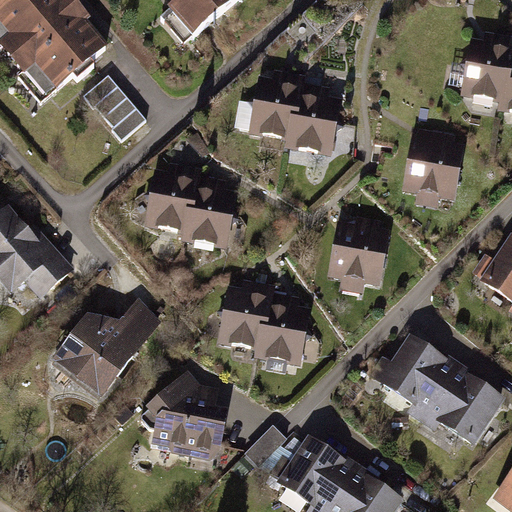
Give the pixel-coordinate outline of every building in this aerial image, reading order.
[(110,50),(64,0),(12,0),(0,11),(0,47),(52,103),(110,50)] [(165,0),(174,9),(165,17),(192,46),(242,0),(165,0)] [(482,41),(468,40),(462,103),(504,107),(504,114),(511,115),(511,34),(502,34),(483,32),(482,41)] [(275,78),(262,76),(254,139),(289,143),(288,153),(334,158),(342,94),(326,92),(310,90),(312,77),(294,75),(276,72),(275,78)] [(150,123),(111,79),(88,99),(126,144),(150,123)] [(453,136),(415,130),(405,191),(420,193),(418,206),(457,212),(466,151),(451,148),(453,136)] [(168,174),(155,173),(147,231),(186,236),(184,247),(229,253),(238,186),(222,184),(204,182),(206,168),(191,166),(169,164),(168,174)] [(31,234),(10,210),(0,219),(0,284),(14,299),(26,288),(45,308),(80,276),(37,228),(31,234)] [(356,226),(339,223),(329,280),(342,282),(340,291),(364,295),(366,287),(383,290),(393,234),(381,232),(383,223),(357,219),(356,226)] [(511,238),(511,237),(478,287),(511,308),(511,315),(511,316),(511,238)] [(245,291),(227,289),(221,348),(260,352),(258,365),(302,370),(310,298),(297,296),(278,294),(279,287),(262,285),(246,283),(245,291)] [(89,322),(52,365),(102,408),(163,326),(138,305),(121,327),(89,322)] [(409,343),(382,386),(412,405),(407,415),(439,435),(444,428),(478,449),(507,403),(478,385),(440,362),(409,343)] [(222,394),(190,376),(144,415),(158,427),(156,451),(222,461),(228,417),(220,417),(222,394)] [(271,461),(287,472),(300,453),(287,444),(292,438),(273,425),(249,460),(264,470),(271,461)] [(338,460),(310,442),(278,491),(310,511),(400,511),(406,504),(375,484),(338,460)] [(511,480),(498,500),(511,510),(511,480)]
